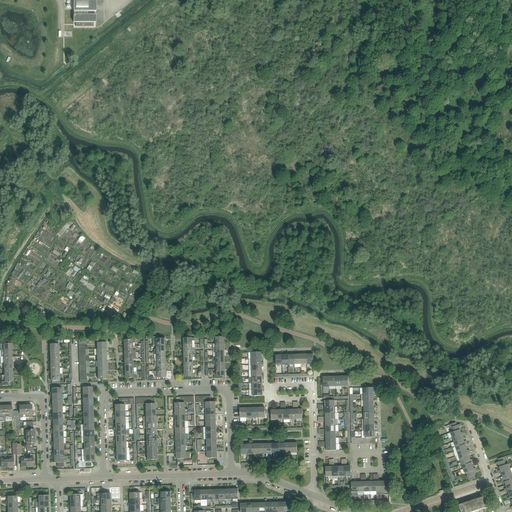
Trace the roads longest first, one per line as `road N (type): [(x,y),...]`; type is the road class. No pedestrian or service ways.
road 1 (residential): [(103,477),(105,394),(205,389),(229,396),(231,473)]
road 2 (residential): [(44,479),(41,397),(0,396)]
